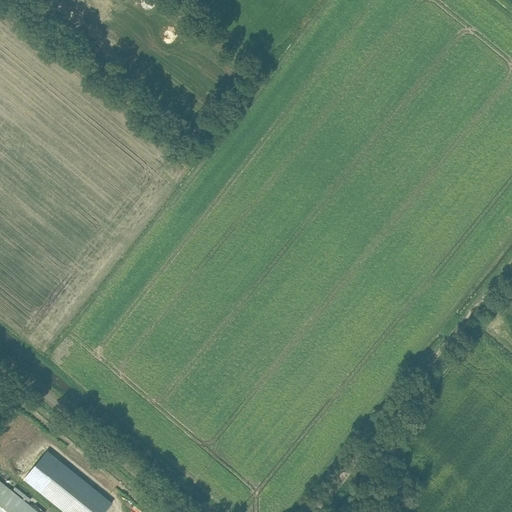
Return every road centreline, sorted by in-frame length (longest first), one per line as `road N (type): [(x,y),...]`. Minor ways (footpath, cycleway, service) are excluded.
road 1 (track): [(511,259),(313,511)]
road 2 (unclassified): [(196,511),(0,345)]
